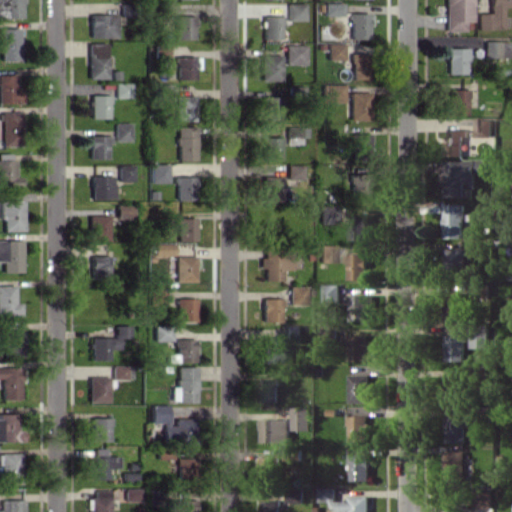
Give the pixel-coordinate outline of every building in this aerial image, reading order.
[(0,0),(0,13),(0,17),(21,17),(21,0),(0,0)] [(470,0),(443,0),(443,31),(463,31),(463,21),(471,21),(470,0)] [(511,0),(487,0),(488,13),(475,13),(476,29),(501,28),(501,6),(511,5),(511,0)] [(303,20),(304,3),(286,2),(285,20),(303,20)] [(340,2),(321,2),(321,14),(340,15),(340,2)] [(367,13),(348,12),(347,38),(366,38),(367,13)] [(115,37),(115,13),(88,14),(89,38),(115,37)] [(172,15),(173,39),(193,38),(193,15),(172,15)] [(279,39),(280,16),(262,15),(262,39),(279,39)] [(18,28),(0,27),(0,59),(18,59),(18,28)] [(507,41),(482,41),(482,57),(507,57),(507,41)] [(105,78),(106,42),(87,42),(86,78),(105,78)] [(342,59),(342,43),(325,43),(325,59),(342,59)] [(304,44),(283,44),(284,64),(304,63),(304,44)] [(444,73),(463,73),(463,58),(466,58),(466,47),(444,47),(444,73)] [(349,79),(366,78),(366,52),(348,52),(349,79)] [(259,80),(279,80),(279,54),(258,55),(259,80)] [(193,79),(193,69),(198,68),(197,56),(174,56),(175,79),(193,79)] [(15,74),(0,74),(0,101),(16,101),(15,74)] [(130,97),(130,82),(113,82),(113,97),(130,97)] [(320,101),(342,102),(342,84),(320,84),(320,101)] [(465,88),(446,88),(446,113),(465,114),(465,88)] [(367,91),(347,92),(348,120),(367,119),(367,91)] [(89,118),(108,117),(108,94),(89,94),(89,118)] [(173,120),(194,119),(193,95),(173,95),(173,120)] [(280,119),(280,96),(261,96),(261,118),(280,119)] [(0,145),(19,145),(18,111),(0,111),(0,145)] [(492,137),(492,119),(476,119),(476,137),(492,137)] [(128,122),(112,122),(112,141),(128,140),(128,122)] [(175,160),(194,159),(194,126),(174,126),(175,160)] [(285,144),(299,144),(299,137),(306,137),(306,126),(284,126),(285,144)] [(445,155),(465,155),(465,129),(445,130),(445,155)] [(368,133),(348,133),(348,158),(368,158),(368,133)] [(87,158),(107,158),(107,135),(87,135),(87,158)] [(279,137),(260,136),(260,159),(279,159),(279,137)] [(11,155),(0,155),(0,185),(19,185),(19,176),(12,176),(11,155)] [(445,160),(445,171),(443,171),(444,197),(465,196),(465,182),(477,182),(477,173),(490,172),(490,159),(445,160)] [(165,163),(148,164),(148,182),(166,182),(165,163)] [(131,165),(116,164),(115,181),(130,181),(131,165)] [(283,179),(301,179),(301,164),(283,164),(283,179)] [(368,174),(351,174),(350,194),(367,195),(368,174)] [(112,175),(88,176),(89,198),(112,198),(112,175)] [(261,201),(281,200),(281,175),(260,176),(261,201)] [(173,199),(192,199),(193,176),(174,176),(173,199)] [(21,200),(1,200),(1,230),(21,230),(21,200)] [(131,204),(114,203),(114,218),(130,219),(131,204)] [(464,203),(445,204),(445,237),(464,237),(464,203)] [(106,240),(107,215),(86,214),(85,240),(106,240)] [(369,214),(350,214),(350,239),(369,239),(369,214)] [(193,217),(174,217),(175,240),(194,240),(193,217)] [(20,271),(19,239),(0,239),(0,269),(0,271),(20,271)] [(172,243),(152,243),(151,255),(172,255),(172,243)] [(334,262),(334,244),(317,244),(317,262),(334,262)] [(445,247),(445,267),(466,268),(466,248),(445,247)] [(290,250),(259,249),(259,267),(262,267),(262,280),(280,280),(280,269),(289,269),(290,250)] [(367,253),(347,253),(348,279),(368,279),(367,253)] [(88,256),(89,277),(107,277),(106,255),(88,256)] [(193,256),(173,255),(172,281),(193,281),(193,256)] [(339,284),(323,284),(324,302),(340,302),(339,284)] [(287,304),(304,304),(304,286),(287,286),(287,304)] [(164,288),(147,287),(146,304),(163,305),(164,288)] [(370,294),(350,295),(350,320),(371,320),(370,294)] [(445,319),(463,319),(464,294),(446,294),(445,319)] [(193,297),(174,297),(174,321),(194,321),(193,297)] [(260,321),(279,321),(279,298),(260,297),(260,321)] [(88,359),(106,359),(107,348),(117,349),(117,337),(128,338),(128,325),(113,325),(113,337),(89,337),(88,359)] [(152,340),(169,341),(169,326),(152,325),(152,340)] [(321,342),(336,342),(336,325),(321,325),(321,342)] [(21,328),(2,328),(1,356),(20,356),(21,328)] [(489,347),(489,333),(469,334),(470,348),(489,347)] [(349,360),(368,361),(368,335),(349,334),(349,360)] [(466,360),(466,335),(447,334),(447,360),(466,360)] [(283,337),(261,337),(261,362),(282,362),(283,337)] [(193,361),(192,339),(174,339),(174,361),(193,361)] [(110,378),(125,379),(125,365),(110,365),(110,378)] [(0,399),(18,399),(18,366),(0,366),(0,377),(0,378),(0,399)] [(194,366),(175,366),(175,386),(168,386),(169,401),(194,401),(194,366)] [(370,374),(350,374),(350,402),(370,402),(370,374)] [(465,400),(463,375),(443,376),(444,401),(465,400)] [(106,376),(87,376),(86,401),(106,402),(106,376)] [(279,379),(261,379),(261,402),(279,402),(279,379)] [(166,404),(148,404),(148,422),(160,422),(160,442),(196,442),(196,417),(172,418),(172,424),(166,424),(166,404)] [(311,430),(311,407),(292,407),(292,430),(311,430)] [(0,413),(0,441),(21,440),(20,430),(16,430),(15,414),(0,413)] [(368,415),(349,416),(349,441),(369,441),(368,415)] [(108,440),(108,417),(88,417),(89,440),(108,440)] [(466,442),(466,417),(445,417),(446,443),(466,442)] [(261,441),(291,442),(291,419),(261,418),(261,441)] [(106,478),(106,468),(116,468),(116,455),(103,456),(103,447),(91,447),(91,455),(88,456),(88,479),(106,478)] [(465,450),(444,451),(446,480),(466,479),(465,450)] [(0,483),(19,483),(19,452),(0,452),(0,483)] [(370,455),(351,454),(351,480),(369,480),(370,455)] [(194,457),(174,458),(174,478),(195,477),(194,457)] [(260,479),(279,478),(278,457),(259,457),(260,479)] [(493,508),(492,485),(474,486),(475,508),(493,508)] [(288,503),(305,502),(304,487),(287,488),(288,503)] [(368,511),(369,495),(348,496),(349,500),(336,501),(336,487),(319,487),(320,501),(333,501),(333,511),(349,511),(368,511)] [(122,488),(123,501),(138,500),(138,488),(122,488)] [(108,511),(108,490),(88,490),(88,511),(108,511)] [(0,499),(0,511),(21,511),(21,499),(0,499)] [(192,511),(192,499),(170,500),(170,511),(192,511)] [(262,511),(280,511),(280,500),(262,499),(262,511)]
